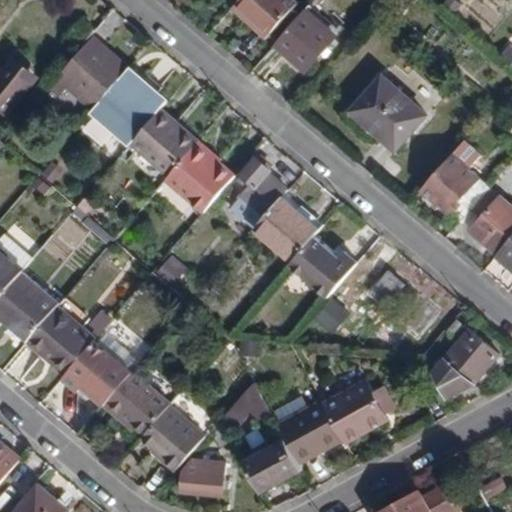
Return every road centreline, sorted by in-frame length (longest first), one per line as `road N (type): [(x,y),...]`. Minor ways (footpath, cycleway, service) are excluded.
road 1 (residential): [(137,0),(511,321)]
road 2 (residential): [(312,511),(511,398)]
road 3 (residential): [(0,394),(140,511)]
